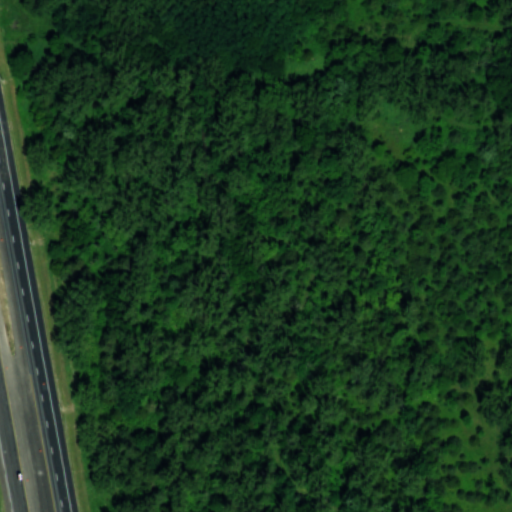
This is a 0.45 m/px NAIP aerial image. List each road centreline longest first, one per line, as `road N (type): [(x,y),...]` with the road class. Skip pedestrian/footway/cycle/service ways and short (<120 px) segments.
road 1 (trunk): [(63,511),(0,150)]
road 2 (trunk): [(0,391),(44,511)]
